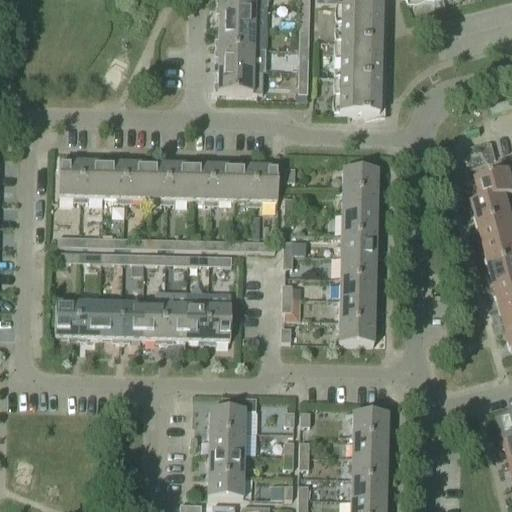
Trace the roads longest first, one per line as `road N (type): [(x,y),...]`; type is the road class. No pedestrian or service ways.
road 1 (residential): [(29,120),(22,383),(153,387)]
road 2 (residential): [(153,387),(251,389),(288,373),(413,376)]
road 3 (residential): [(413,376),(417,140)]
road 4 (residential): [(192,123),(280,125),(299,138),(417,140)]
road 5 (residential): [(29,120),(192,123)]
road 6 (residential): [(150,511),(153,387)]
road 7 (residential): [(192,123),(194,0)]
road 8 (residential): [(417,140),(445,95),(511,74)]
